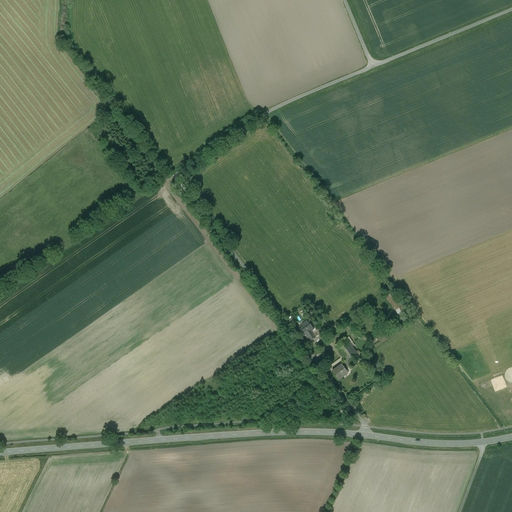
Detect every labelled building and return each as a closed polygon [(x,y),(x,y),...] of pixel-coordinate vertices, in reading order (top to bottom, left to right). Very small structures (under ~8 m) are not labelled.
[(406,309),(392,289),(384,295),(398,315),(406,309)] [(403,314),(395,320),(398,324),(406,318),(403,314)] [(308,321),(301,325),(303,326),(299,328),(303,335),(305,334),(305,333),(313,328),(308,321)] [(313,328),(305,333),(305,334),(310,341),(310,340),(316,337),(317,338),(318,338),(320,340),(323,337),(315,327),(313,328)] [(360,358),(346,338),(335,346),(346,361),(350,366),(360,358)] [(346,361),(332,372),(338,380),(342,377),(341,377),(347,373),(345,370),(350,366),(346,361)]
